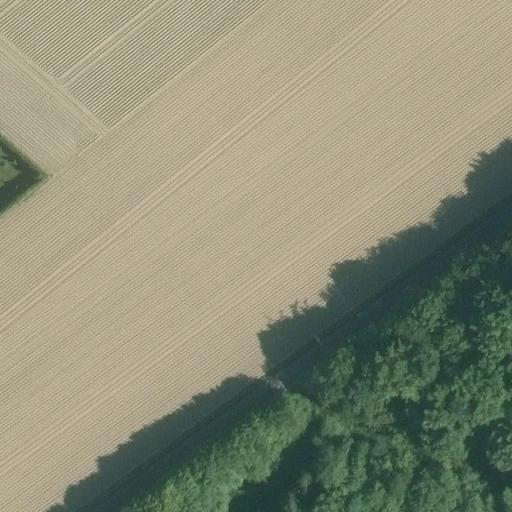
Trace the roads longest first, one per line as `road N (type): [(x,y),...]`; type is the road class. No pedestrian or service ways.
road 1 (unclassified): [(511,213),(103,511)]
road 2 (track): [(487,473),(281,381)]
